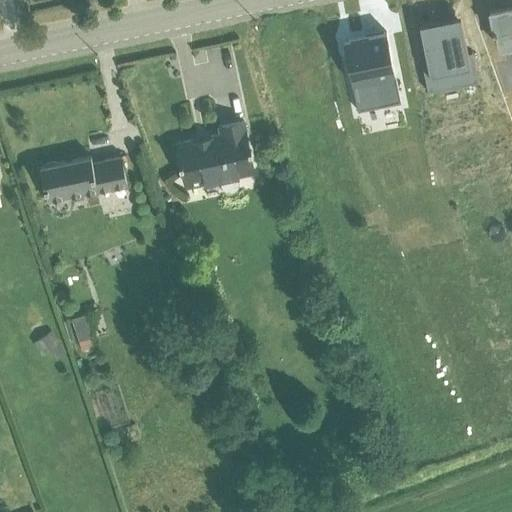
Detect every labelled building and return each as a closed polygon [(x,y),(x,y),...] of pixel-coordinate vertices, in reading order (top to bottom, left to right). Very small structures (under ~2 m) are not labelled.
[(511,8),(490,13),(499,51),(511,48),(511,8)] [(406,30),(422,92),(469,79),(453,18),(406,30)] [(334,37),(350,123),(394,114),(378,29),(334,37)] [(178,150),(177,157),(178,164),(183,173),(187,188),(221,180),(223,189),(226,192),(231,193),(234,192),(238,189),(240,185),(238,178),(256,174),(253,162),(254,156),(253,149),(248,141),(244,122),(220,127),(222,134),(177,144),(178,150)] [(44,167),(41,168),(48,202),(128,185),(122,157),(93,163),(92,157),(58,164),(54,163),(47,164),(44,167)] [(86,317),(72,322),(79,343),(93,339),(86,317)] [(52,334),(34,346),(43,358),(52,352),(57,360),(66,354),(52,334)]
